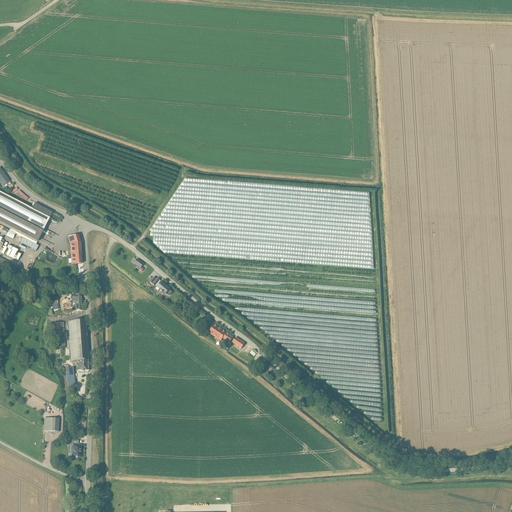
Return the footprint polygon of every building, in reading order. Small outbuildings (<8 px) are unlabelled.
[(0,181),(2,185),(8,180),(0,168),(0,181)] [(57,221),(59,218),(52,214),(52,213),(34,204),(31,209),(0,193),(0,224),(16,232),(19,234),(17,236),(18,236),(22,238),(20,243),(31,249),(35,252),(38,246),(35,245),(36,243),(37,243),(42,232),(49,220),(56,224),(57,221)] [(9,231),(6,236),(12,240),(15,234),(16,232),(10,229),(9,231)] [(78,237),(68,237),(70,245),(71,256),(71,265),(76,264),(82,264),(81,255),(81,244),(79,237),(78,237)] [(142,273),(144,270),(142,268),(144,265),(140,262),(137,259),(134,264),(137,267),(136,268),(142,273)] [(156,280),(153,277),(149,282),(155,287),(156,288),(165,295),(166,294),(168,296),(169,296),(171,293),(171,292),(169,291),(170,290),(159,281),(160,280),(157,278),(156,280)] [(75,295),(71,296),(71,301),(71,307),(70,307),(70,312),(82,311),(81,292),(75,293),(75,295)] [(88,372),(88,362),(86,321),(68,322),(70,362),(77,362),(77,371),(88,372)] [(65,349),(63,323),(54,324),(54,326),(48,326),(50,347),(55,347),(55,349),(65,349)] [(229,344),(233,338),(214,325),(209,334),(220,342),(222,339),(229,344)] [(241,349),(244,344),(235,338),(232,343),(241,349)] [(254,357),(256,354),(247,346),(244,350),(248,354),(249,353),(254,357)] [(67,387),(74,386),(72,368),(65,369),(67,387)] [(58,433),(59,419),(50,419),(44,418),(43,432),(49,432),(58,433)] [(81,459),(81,445),(78,445),(78,441),(71,441),(71,445),(73,445),(72,453),(70,453),(70,458),(72,458),(81,459)]
